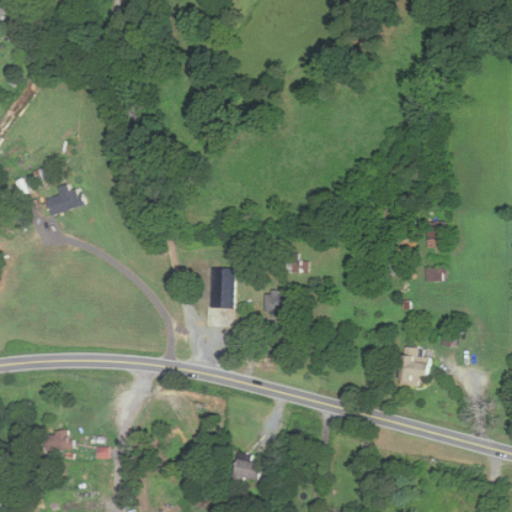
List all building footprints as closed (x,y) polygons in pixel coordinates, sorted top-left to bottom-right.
[(0,25),(10,8),(0,2),(0,53),(2,50),(0,48),(0,25)] [(65,195),(53,198),(57,214),(91,206),(88,194),(77,197),(74,185),(63,187),(65,195)] [(413,260),(397,258),(395,274),(411,277),(413,260)] [(450,281),(450,267),(429,267),(429,281),(450,281)] [(216,307),(239,308),(241,268),(218,268),(216,307)] [(292,292),(270,291),(269,314),(291,315),(292,292)] [(422,360),(423,356),(413,353),(408,378),(435,384),(439,364),(422,360)] [(241,476),(264,480),(267,461),(244,457),(241,476)]
